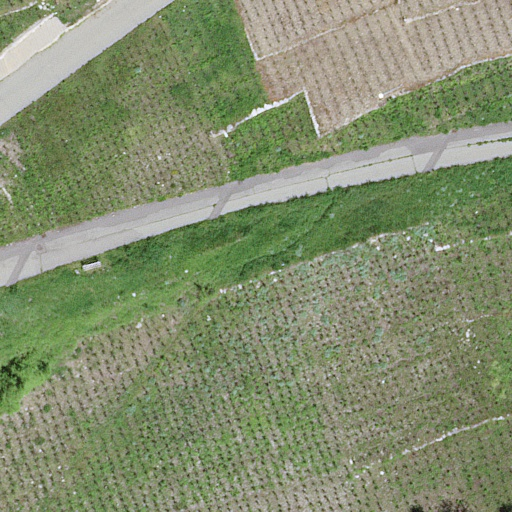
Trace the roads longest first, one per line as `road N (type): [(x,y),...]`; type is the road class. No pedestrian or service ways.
road 1 (unclassified): [(511,138),(287,184),(0,268)]
road 2 (unclassified): [(0,102),(144,0)]
